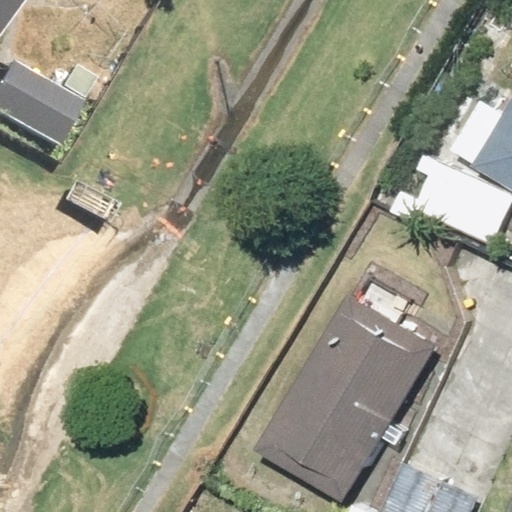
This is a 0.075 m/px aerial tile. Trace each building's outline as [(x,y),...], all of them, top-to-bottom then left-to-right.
[(0,56),(0,112),(37,135),(62,94),(0,56)] [(511,178),(511,93),(478,161),(511,178)] [(511,185),(433,147),(409,196),(487,234),(511,185)] [(438,318),(359,270),(259,432),(338,481),(438,318)] [(402,445),(377,502),(347,488),(336,511),(467,511),(481,480),(402,445)]
